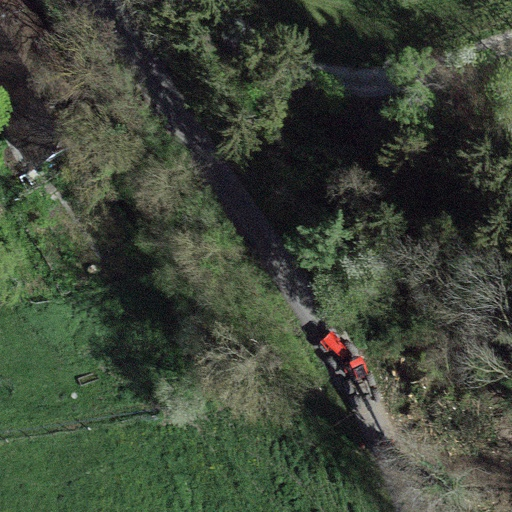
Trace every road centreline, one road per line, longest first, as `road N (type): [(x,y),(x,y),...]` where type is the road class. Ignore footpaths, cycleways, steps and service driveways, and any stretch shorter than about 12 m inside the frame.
road 1 (residential): [(423,511),(347,360),(110,0)]
road 2 (track): [(511,41),(378,79),(276,64),(190,0)]
